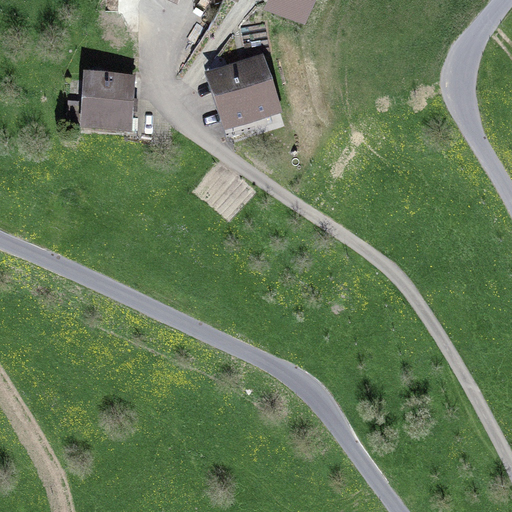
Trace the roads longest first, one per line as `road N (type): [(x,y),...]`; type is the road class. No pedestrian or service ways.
road 1 (unclassified): [(399,511),(314,398),(275,368),(0,238)]
road 2 (unclassified): [(503,0),(469,51),(460,96),(470,133),(511,205)]
